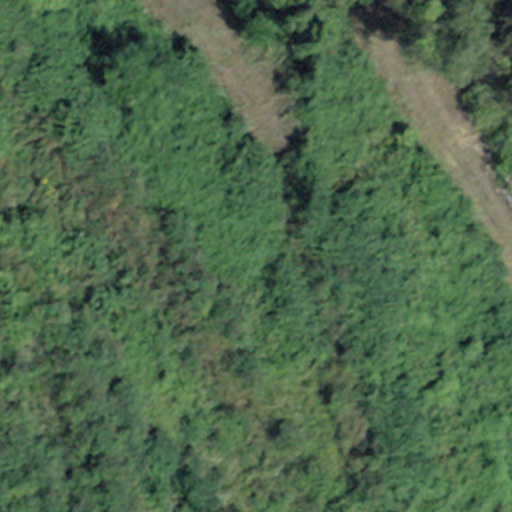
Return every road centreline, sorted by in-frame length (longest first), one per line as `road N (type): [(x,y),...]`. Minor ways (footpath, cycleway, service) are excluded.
road 1 (track): [(0,11),(176,234),(241,340),(303,511)]
road 2 (track): [(366,511),(376,484),(345,227),(279,76),(230,23),(221,0)]
road 3 (track): [(79,511),(82,472),(69,421),(0,258)]
road 4 (track): [(417,0),(461,106),(511,193)]
